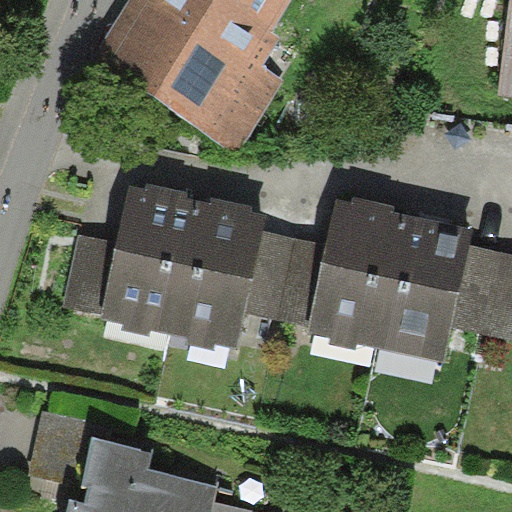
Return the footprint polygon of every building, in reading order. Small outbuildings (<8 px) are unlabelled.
[(284,82),(265,70),(284,39),(275,34),(296,0),(127,0),(87,64),(235,158),(284,82)] [(511,99),(511,15),(502,98),(511,99)] [(170,203),(130,195),(118,245),(79,237),(64,308),(103,317),(100,326),(238,356),(247,317),(307,330),(305,339),(441,369),(450,326),(511,339),(511,258),(471,250),(474,239),(423,228),(387,221),(336,210),(328,247),(265,235),(268,223),(222,213),(170,203)] [(44,410),(28,472),(80,484),(89,445),(94,422),(44,410)] [(148,459),(89,445),(80,484),(78,491),(87,493),(85,502),(82,511),(81,511),(68,509),(67,511),(228,511),(215,509),(219,492),(145,475),(148,459)]
